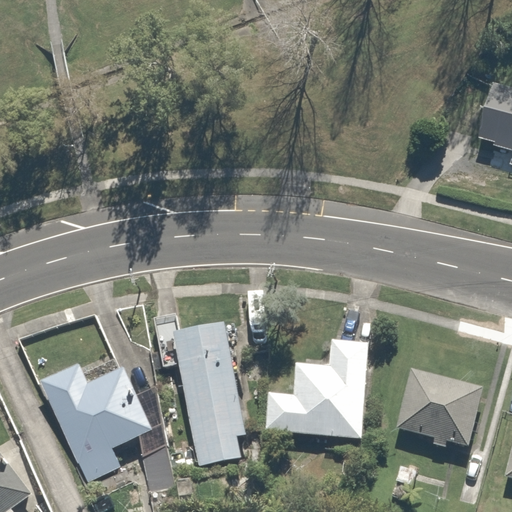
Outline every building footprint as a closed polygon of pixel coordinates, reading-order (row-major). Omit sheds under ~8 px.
[(511,89),(496,85),(477,149),(511,159),(511,89)] [(232,330),(175,340),(198,471),(255,461),(232,330)] [(367,449),(377,356),(335,352),(333,377),(300,374),(297,405),(272,402),(269,439),(367,449)] [(487,393),(412,371),(391,439),(467,461),(487,393)] [(83,374),(44,391),(87,486),(123,470),(115,453),(140,442),(153,436),(126,378),(92,394),(83,374)] [(167,436),(140,442),(150,495),(177,490),(167,436)] [(0,511),(18,511),(38,498),(6,453),(0,457),(0,511)] [(420,469),(399,466),(394,498),(416,501),(420,469)] [(487,478),(462,471),(453,502),(477,509),(487,478)]
